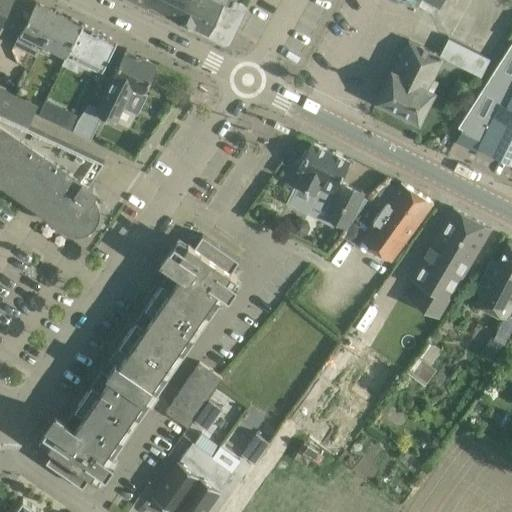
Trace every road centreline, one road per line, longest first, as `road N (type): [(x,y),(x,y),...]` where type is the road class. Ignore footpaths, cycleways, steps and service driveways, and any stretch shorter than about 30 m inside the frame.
road 1 (residential): [(246,80),(18,429)]
road 2 (track): [(225,511),(459,186)]
road 3 (secondary): [(511,213),(246,80)]
road 4 (secondary): [(246,80),(85,0)]
